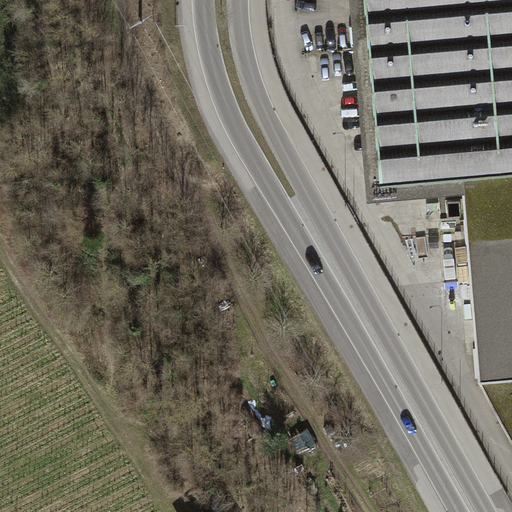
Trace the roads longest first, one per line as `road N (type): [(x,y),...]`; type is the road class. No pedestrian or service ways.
road 1 (primary): [(223,0),(229,55),(256,129),(472,511)]
road 2 (trunk): [(511,483),(86,249)]
